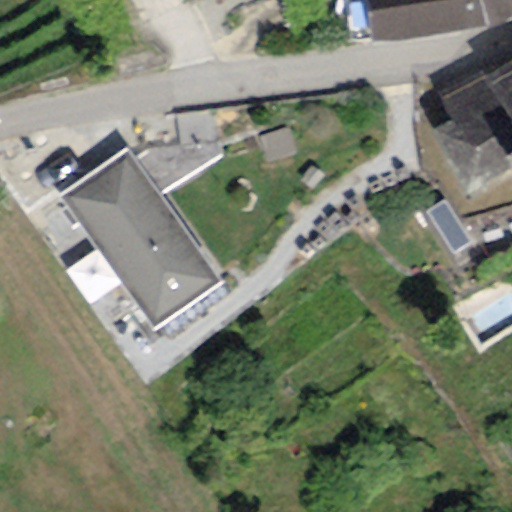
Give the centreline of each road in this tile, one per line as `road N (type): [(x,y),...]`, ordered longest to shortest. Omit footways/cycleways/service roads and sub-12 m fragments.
road 1 (residential): [(159,93),(307,67),(479,50),(511,36)]
road 2 (residential): [(159,93),(0,125)]
